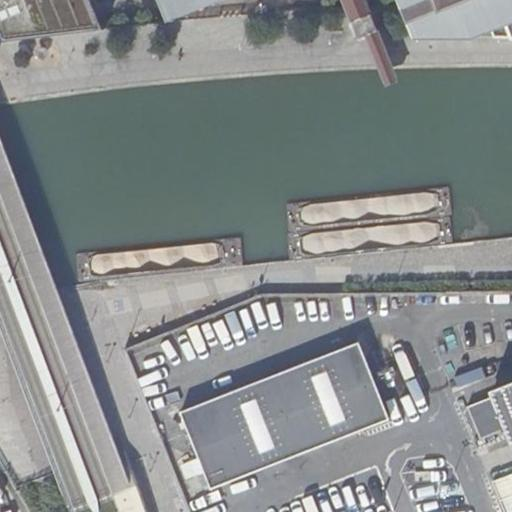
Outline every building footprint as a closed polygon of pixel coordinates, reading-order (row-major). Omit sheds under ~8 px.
[(0,0),(0,33),(4,44),(105,31),(92,0),(0,0)] [(164,0),(170,13),(174,23),(231,0),(164,0)] [(382,33),(368,0),(342,0),(359,42),(382,33)] [(511,0),(404,0),(408,8),(419,39),(475,40),(492,32),(495,40),(511,40),(511,0)] [(212,491),(391,420),(360,344),(182,412),(212,491)] [(461,387),(485,380),(482,370),(459,377),(461,387)] [(511,387),(494,395),(496,399),(469,410),(483,442),(509,432),(511,439),(511,387)] [(356,497),(379,494),(377,474),(354,476),(356,497)] [(511,511),(511,498),(501,502),(505,511),(511,511)]
